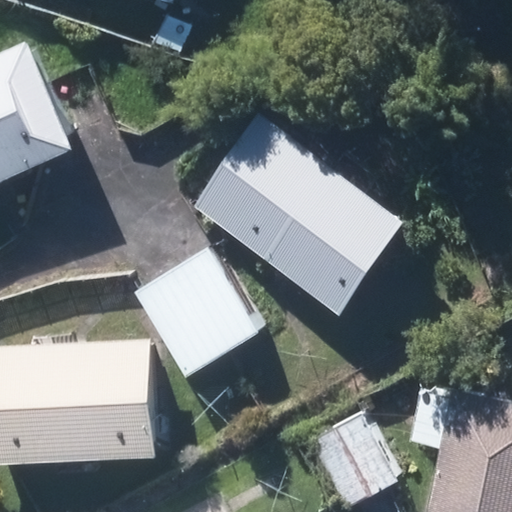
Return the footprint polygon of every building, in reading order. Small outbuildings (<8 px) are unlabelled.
[(0,51),(0,179),(108,131),(59,25),(0,51)] [(283,100),(217,196),(369,299),(435,203),(283,100)] [(225,239),(155,285),(209,366),(279,320),(225,239)] [(0,338),(0,370),(5,452),(186,440),(178,326),(0,338)] [(511,511),(511,384),(474,377),(446,511),(511,511)] [(374,397),(323,427),(366,501),(417,472),(374,397)] [(324,511),(316,495),(284,511),(324,511)]
